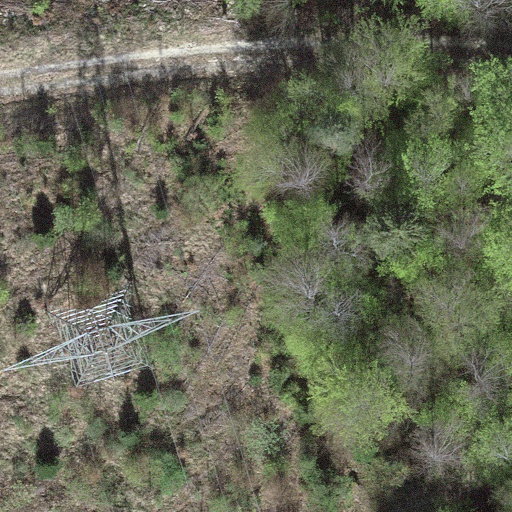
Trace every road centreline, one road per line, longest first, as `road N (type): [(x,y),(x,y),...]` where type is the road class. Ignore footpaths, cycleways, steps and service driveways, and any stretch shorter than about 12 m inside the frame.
road 1 (track): [(0,74),(287,35),(511,45)]
road 2 (track): [(511,431),(419,511)]
